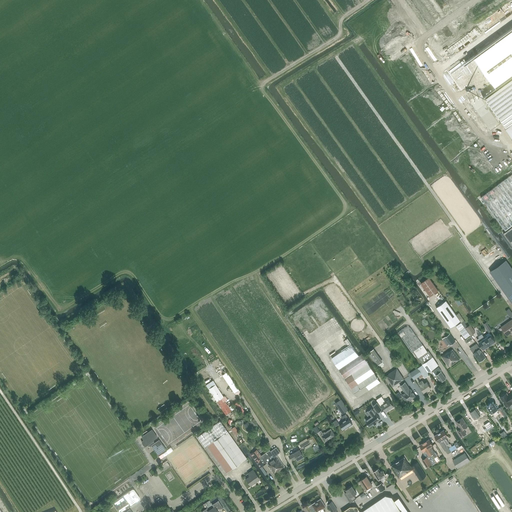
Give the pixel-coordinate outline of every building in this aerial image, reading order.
[(511,0),(496,0),(443,40),(485,99),(511,79),(511,0)] [(511,79),(485,99),(506,128),(511,135),(511,79)] [(505,231),(511,225),(511,174),(481,197),(505,231)] [(511,268),(496,280),(511,302),(511,268)] [(430,296),(438,290),(429,277),(421,283),(430,296)] [(446,301),(436,307),(451,328),(455,325),(460,321),(456,315),(446,301)] [(459,313),(456,315),(460,321),(461,322),(464,320),(459,313)] [(511,319),(511,320),(501,327),(507,335),(511,333),(510,332),(511,330),(511,319)] [(483,324),(488,332),(491,330),(486,322),(483,324)] [(467,345),(474,341),(462,323),(455,327),(467,345)] [(475,332),(470,325),(466,328),(471,335),(475,332)] [(412,352),(414,351),(422,345),(410,327),(406,326),(398,332),(412,352)] [(483,336),(481,332),(477,334),(477,335),(479,338),(477,340),(483,349),(489,345),(483,336)] [(450,334),(445,337),(450,345),(455,341),(450,334)] [(486,335),(483,336),(489,345),(495,341),(491,334),(487,336),(486,335)] [(479,362),(485,357),(479,349),(480,348),(477,344),(470,348),(479,362)] [(339,369),(359,356),(351,345),(332,358),(339,369)] [(418,358),(422,365),(428,373),(438,365),(428,351),(428,352),(423,345),(422,345),(414,351),(419,358),(418,358)] [(377,366),(382,362),(372,349),(368,353),(377,366)] [(449,367),(459,359),(452,350),(449,352),(448,351),(442,356),(449,367)] [(362,354),(359,356),(339,369),(358,397),(369,389),(381,382),(362,354)] [(466,372),(477,371),(477,364),(474,365),(474,360),(467,361),(467,356),(463,356),(463,358),(461,358),(461,362),(466,362),(466,372)] [(422,365),(410,373),(414,379),(422,374),(425,378),(429,375),(428,373),(422,365)] [(436,375),(441,382),(446,378),(441,372),(442,371),(439,367),(433,371),(436,375)] [(389,373),(389,374),(386,376),(393,386),(404,379),(397,368),(389,373)] [(424,392),(431,387),(427,382),(424,383),(422,380),(419,383),(421,386),(420,386),(424,392)] [(407,402),(416,397),(411,389),(410,389),(405,382),(400,385),(405,393),(402,395),(407,402)] [(215,384),(209,389),(225,414),(230,410),(222,397),(223,397),(215,384)] [(511,403),(511,402),(511,401),(511,393),(508,396),(507,394),(505,395),(504,394),(502,395),(502,397),(500,398),(506,407),(511,403)] [(389,400),(381,405),(386,412),(394,407),(391,403),(391,402),(389,400)] [(372,408),(368,411),(371,416),(365,420),(370,426),(374,424),(377,423),(376,422),(380,419),(376,413),(377,412),(378,412),(378,413),(382,410),(377,402),(373,405),(375,408),(373,409),(372,408)] [(496,414),(499,412),(497,409),(498,409),(493,402),(487,406),(491,413),(494,411),(496,414)] [(342,414),(347,410),(344,405),(339,409),(342,414)] [(502,407),(499,409),(504,417),(507,415),(502,407)] [(484,434),(492,428),(482,414),(481,415),(476,409),(470,413),(474,420),(476,418),(481,426),(479,427),(484,434)] [(350,426),(353,425),(346,414),(341,417),(344,421),(339,424),(343,430),(349,426),(350,426)] [(457,431),(461,437),(466,434),(463,429),(468,426),(462,418),(456,422),(460,429),(457,431)] [(204,447),(207,446),(227,431),(219,421),(197,437),(204,447)] [(320,431),(317,426),(313,428),(316,433),(317,433),(320,436),(321,435),(321,436),(325,442),(335,435),(331,429),(325,433),(324,432),(323,433),(321,430),(320,431)] [(141,441),(142,442),(143,444),(143,445),(145,446),(153,441),(153,440),(157,437),(152,430),(142,437),(143,439),(141,441)] [(439,433),(447,445),(449,443),(446,439),(445,438),(448,436),(444,430),(439,433)] [(236,444),(227,431),(207,446),(226,473),(241,462),(230,448),(236,444)] [(451,452),(448,446),(447,445),(439,433),(434,436),(438,442),(439,442),(444,450),(444,449),(447,454),(449,453),(451,452)] [(429,439),(425,442),(432,454),(434,458),(437,456),(432,447),(433,445),(429,439)] [(166,450),(159,440),(151,445),(154,449),(153,449),(155,451),(159,456),(166,451),(166,450)] [(302,449),(310,444),(307,440),(300,445),(302,449)] [(432,454),(425,442),(420,445),(424,452),(426,450),(429,456),(427,457),(432,464),(432,465),(437,462),(434,458),(432,454)] [(448,446),(451,452),(460,446),(457,442),(454,444),(455,445),(452,446),(450,444),(448,446)] [(269,450),(266,452),(272,460),(279,470),(284,467),(277,456),(278,455),(277,454),(279,453),(276,447),(270,451),(269,450)] [(257,450),(250,454),(260,468),(267,462),(269,465),(268,466),(272,471),(274,474),(279,470),(272,460),(266,452),(261,456),(257,451),(257,450)] [(297,460),(303,457),(299,450),(293,453),(289,455),(292,460),(296,458),(297,460)] [(465,453),(453,460),(458,468),(470,461),(465,453)] [(410,467),(404,457),(399,461),(399,460),(396,462),(397,462),(391,466),(399,477),(412,469),(420,480),(426,476),(417,462),(411,466),(410,467)] [(427,457),(422,460),(427,467),(432,464),(427,457)] [(378,480),(386,475),(383,470),(380,471),(378,469),(373,472),(378,480)] [(251,486),(260,479),(253,470),(248,473),(250,476),(246,479),(251,486)] [(372,489),(377,486),(373,480),(371,481),(367,476),(360,481),(366,490),(371,486),(372,489)] [(404,489),(410,486),(405,478),(400,481),(404,489)] [(381,491),(385,489),(382,483),(377,486),(381,491)] [(352,486),(351,486),(349,487),(349,488),(346,490),(348,491),(344,494),(350,502),(356,498),(354,495),(357,493),(352,486)] [(132,489),(130,491),(112,503),(119,511),(121,511),(137,501),(139,499),(139,498),(134,490),(132,489)] [(350,506),(342,511),(402,511),(392,496),(386,495),(361,511),(360,511),(357,506),(350,506)] [(322,508),(326,506),(321,499),(309,506),(312,511),(314,511),(316,511),(317,511),(320,510),(321,510),(323,509),(322,508)] [(218,511),(221,510),(216,502),(212,505),(214,507),(208,511),(207,510),(203,511),(218,511)] [(332,502),(327,505),(331,511),(333,511),(337,510),(332,502)]
